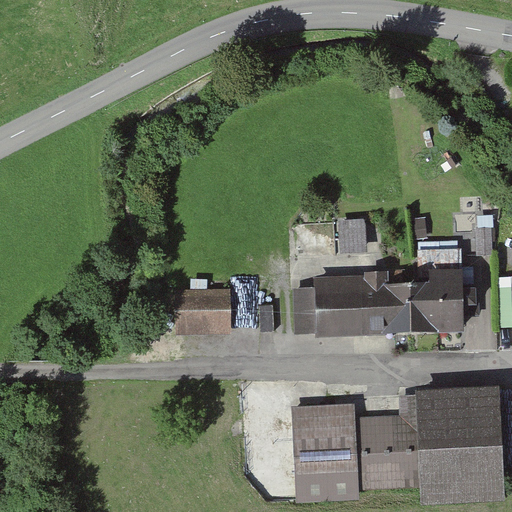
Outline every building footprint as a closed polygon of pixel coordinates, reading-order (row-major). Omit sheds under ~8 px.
[(426,216),(413,218),(415,239),(429,237),(426,216)] [(366,217),(339,219),(341,251),(368,249),(366,217)] [(492,227),(475,227),(477,254),(493,253),(492,227)] [(315,283),(293,286),(296,332),(317,330),(316,334),(466,328),(465,315),(480,314),(479,301),(478,301),(477,281),(464,280),(464,264),(460,264),(460,246),(419,247),(420,270),(389,271),(389,267),(365,268),(365,272),(314,274),(315,283)] [(232,274),(175,276),(176,333),(232,332),(232,274)] [(274,304),(260,305),(261,331),(275,330),(274,304)] [(355,401),(291,405),(296,472),(354,468),(355,489),(421,486),(422,501),(507,497),(501,381),(417,386),(417,392),(400,394),(401,414),(356,416),(355,401)] [(230,388),(203,391),(205,410),(233,408),(230,388)]
